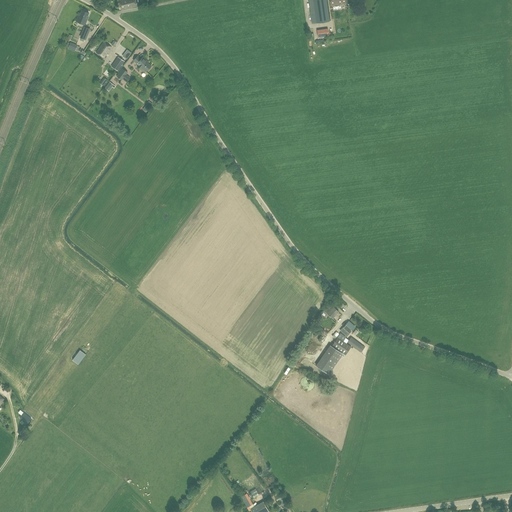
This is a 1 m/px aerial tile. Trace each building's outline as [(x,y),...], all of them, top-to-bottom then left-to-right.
[(134,0),(118,0),(120,10),(136,6),(134,0)] [(325,0),(313,0),(315,10),(327,8),(325,0)] [(89,13),(82,10),(79,16),(78,16),(76,21),(85,25),(87,19),(86,19),(89,13)] [(315,12),(310,13),(311,24),(323,22),(323,17),(316,18),(315,12)] [(85,39),(86,40),(90,29),(85,27),(81,38),(80,40),(84,41),(85,39)] [(103,42),(96,52),(104,57),(111,47),(103,42)] [(133,60),(138,65),(137,66),(140,69),(141,69),(144,72),(145,71),(146,71),(151,65),(146,61),(147,60),(143,57),(141,59),(137,56),(133,60)] [(119,69),(124,61),(118,57),(113,64),(119,69)] [(126,82),(127,81),(130,77),(126,75),(128,72),(122,68),(116,76),(122,80),(123,79),(126,82)] [(109,91),(114,85),(109,82),(105,88),(109,91)] [(152,104),(151,102),(149,101),(146,105),(143,109),(146,112),(152,104)] [(327,312),(333,318),(339,312),(333,306),(327,312)] [(349,321),(340,329),(347,336),(355,327),(349,321)] [(348,342),(361,352),(364,347),(351,337),(348,342)] [(330,345),(317,367),(329,375),(343,353),(345,355),(351,346),(343,341),(337,338),(332,346),(330,345)] [(24,412),(20,417),(27,423),(31,418),(24,412)] [(269,511),(263,502),(251,508),(252,511),(269,511)] [(271,511),(279,508),(277,503),(269,507),(271,511)]
